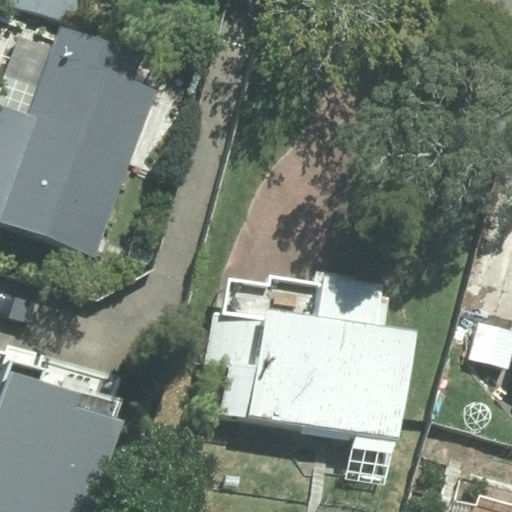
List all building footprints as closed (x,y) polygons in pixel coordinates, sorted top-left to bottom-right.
[(0,0),(0,7),(66,26),(73,0),(0,0)] [(134,68),(51,39),(3,174),(64,196),(55,221),(92,234),(142,94),(127,89),(134,68)] [(221,417),(403,444),(419,334),(385,329),(391,291),(354,286),(356,279),(315,273),(307,331),(211,316),(203,370),(226,374),(221,417)] [(499,373),(508,338),(468,328),(459,363),(499,373)] [(511,385),(511,347),(503,383),(511,385)] [(0,511),(92,511),(120,415),(39,391),(43,378),(10,368),(0,402),(0,511)]
